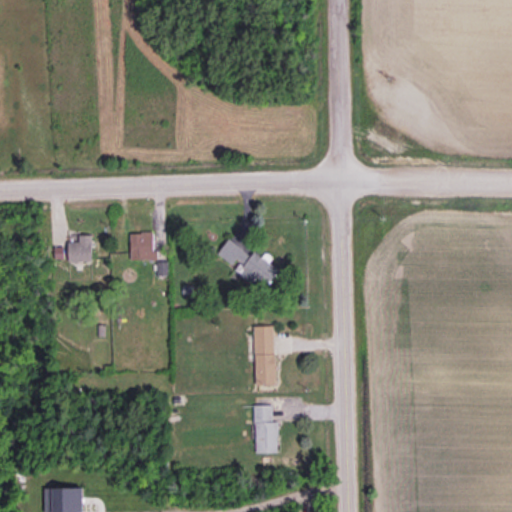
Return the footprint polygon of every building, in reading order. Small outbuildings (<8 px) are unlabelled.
[(130,258),(157,258),(157,250),(154,250),(153,231),(130,232),(130,258)] [(92,234),(78,234),(78,237),(68,237),(68,261),(92,261),(92,234)] [(279,268),(253,251),(251,254),(227,238),(217,253),(235,265),(232,269),(252,283),(254,279),(266,287),(279,268)] [(255,384),(275,384),(274,325),(254,325),(255,384)] [(279,452),(278,420),(274,421),(273,404),(254,404),(255,453),(279,452)] [(83,511),(83,487),(44,487),(44,511),(83,511)]
